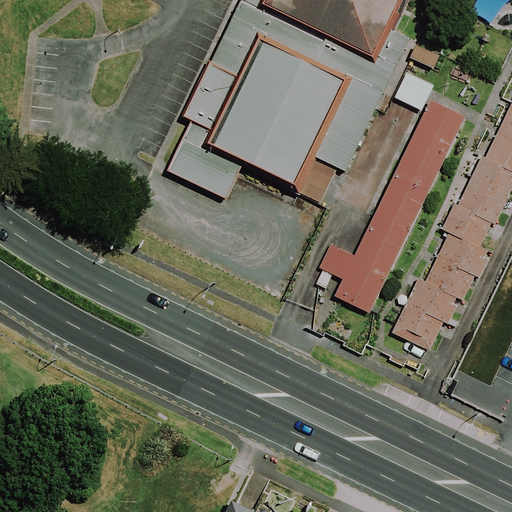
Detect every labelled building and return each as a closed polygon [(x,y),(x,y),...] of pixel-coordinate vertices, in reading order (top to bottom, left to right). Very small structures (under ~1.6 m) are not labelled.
[(396,29),(409,0),(241,0),(185,114),(194,117),(170,168),(229,196),(244,164),(322,202),(340,166),(348,170),(413,37),(396,29)] [(418,42),(412,56),(435,67),(442,54),(418,42)] [(409,70),(397,96),(423,109),(436,83),(409,70)] [(486,121),(446,101),(370,260),(346,248),(334,273),(358,284),(350,301),(390,321),(486,121)] [(511,235),(511,126),(408,343),(450,363),(511,235)]
